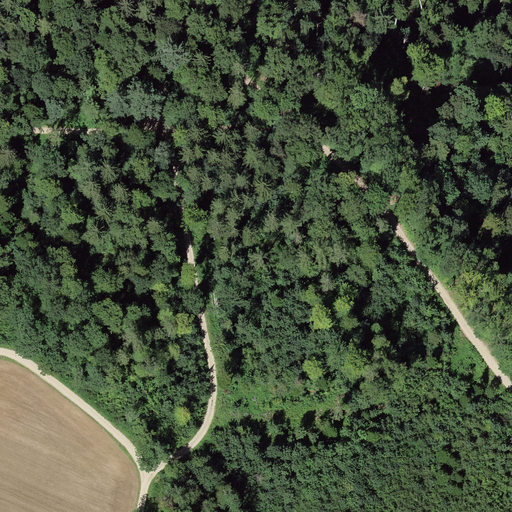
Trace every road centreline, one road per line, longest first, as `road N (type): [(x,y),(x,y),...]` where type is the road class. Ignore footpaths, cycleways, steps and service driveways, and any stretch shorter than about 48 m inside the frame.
road 1 (track): [(511,393),(343,169),(239,134),(163,125)]
road 2 (track): [(144,474),(204,430),(210,384),(163,125)]
road 3 (track): [(343,169),(241,75),(184,0)]
road 4 (track): [(0,351),(120,437),(144,474)]
road 5 (track): [(163,125),(0,136)]
road 6 (track): [(163,125),(169,0)]
